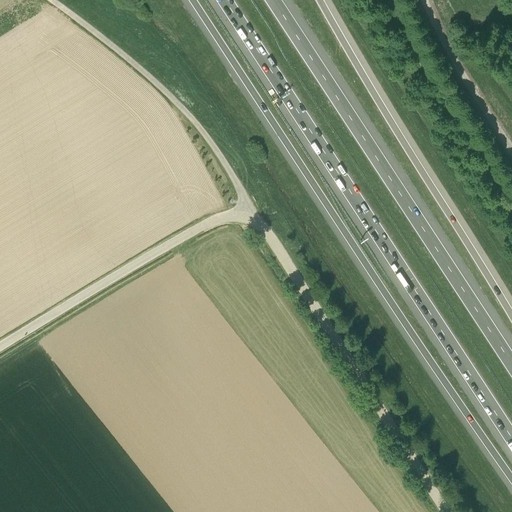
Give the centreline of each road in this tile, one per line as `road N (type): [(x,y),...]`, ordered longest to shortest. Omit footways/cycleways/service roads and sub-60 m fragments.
road 1 (motorway): [(192,0),(511,479)]
road 2 (motorway): [(223,0),(511,439)]
road 3 (motorway): [(511,362),(273,0)]
road 4 (motorway): [(511,316),(321,0)]
road 5 (unclassified): [(446,511),(269,236),(247,216)]
road 6 (unclassified): [(52,0),(192,119),(239,187),(247,216)]
road 7 (unclassified): [(0,346),(202,225),(247,216)]
road 8 (unclassified): [(511,150),(425,0)]
